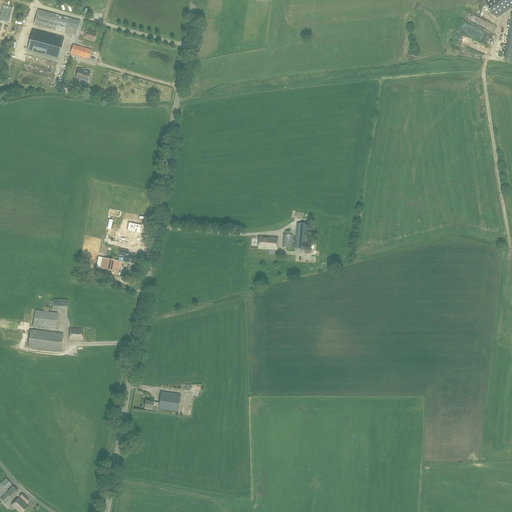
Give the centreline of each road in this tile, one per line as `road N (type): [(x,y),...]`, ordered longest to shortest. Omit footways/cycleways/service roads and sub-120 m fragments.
road 1 (unclassified): [(155,226),(193,0)]
road 2 (unclassified): [(106,511),(136,343)]
road 3 (unclassified): [(276,234),(155,226)]
